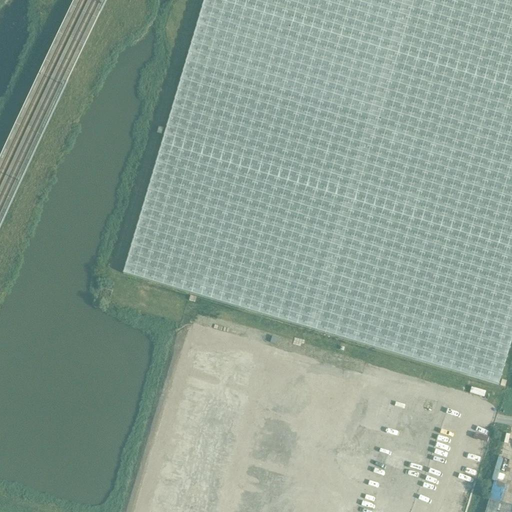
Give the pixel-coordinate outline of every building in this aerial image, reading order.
[(511,0),(203,0),(122,274),(205,299),(498,385),(511,338),(511,0)] [(184,511),(235,342),(204,332),(151,511),(184,511)] [(234,511),(281,355),(250,346),(200,511),(234,511)] [(284,511),(327,369),(296,360),(251,511),(284,511)] [(334,511),(373,383),(342,373),(301,511),(334,511)] [(384,511),(419,396),(388,387),(351,511),(384,511)] [(434,511),(465,410),(434,401),(401,511),(434,511)] [(511,511),(511,506),(490,500),(486,511),(511,511)]
